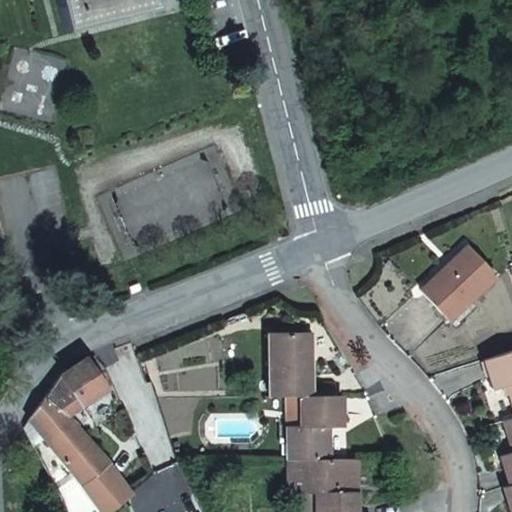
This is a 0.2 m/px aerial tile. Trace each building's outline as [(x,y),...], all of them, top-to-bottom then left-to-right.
[(151,0),(57,0),(63,24),(152,3),(151,0)] [(465,246),(419,289),(446,319),(494,276),(465,246)] [(285,396),(308,395),(307,332),(267,332),(267,396),(285,396)] [(505,385),(511,408),(511,350),(483,360),(492,389),(505,385)] [(45,394),(62,410),(77,402),(93,386),(79,353),(75,354),(53,383),(45,394)] [(102,453),(84,433),(74,422),(62,410),(45,394),(27,419),(56,456),(84,489),(99,511),(102,511),(125,488),(112,468),(102,453)] [(285,396),(286,459),(299,459),(328,459),(327,426),(340,426),(339,395),(308,395),(285,396)] [(511,417),(502,420),(511,451),(499,454),(508,484),(511,483),(511,417)] [(357,511),(356,459),(328,459),(299,459),(286,459),(286,492),(299,492),(313,493),(313,511),(357,511)] [(511,511),(511,483),(508,484),(502,486),(509,511),(511,511)]
